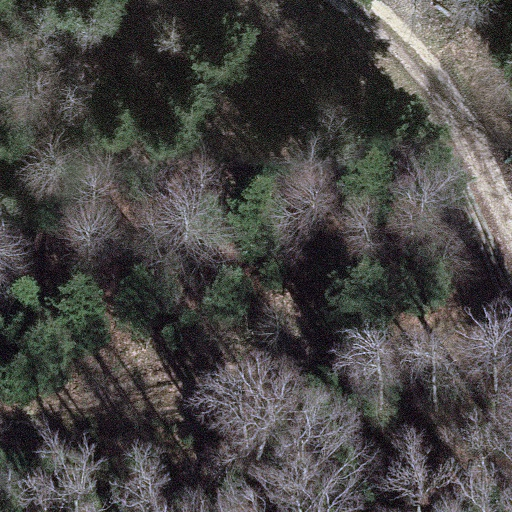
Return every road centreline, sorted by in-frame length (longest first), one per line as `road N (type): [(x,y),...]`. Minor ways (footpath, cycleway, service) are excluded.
road 1 (track): [(511,304),(315,370),(150,397),(0,405)]
road 2 (track): [(358,0),(391,20),(443,75),(511,218)]
